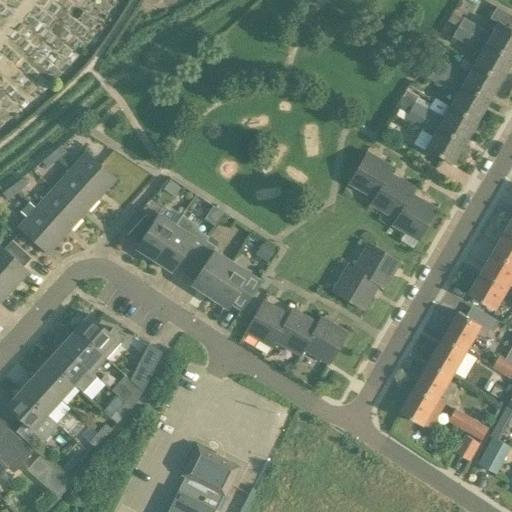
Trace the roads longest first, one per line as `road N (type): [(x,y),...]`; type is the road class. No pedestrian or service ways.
road 1 (residential): [(0,354),(72,273),(114,277),(331,416)]
road 2 (residential): [(343,425),(511,143)]
road 3 (residential): [(480,511),(343,425)]
